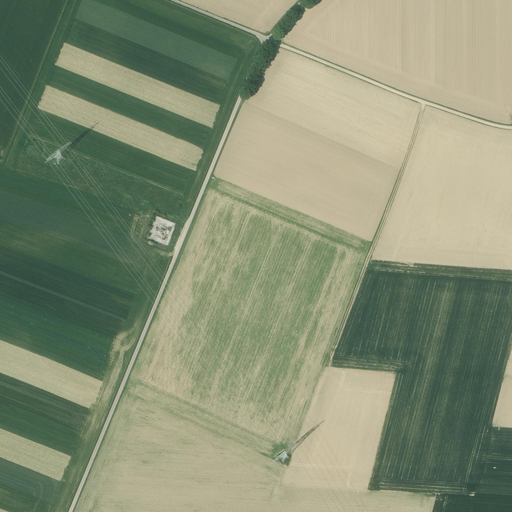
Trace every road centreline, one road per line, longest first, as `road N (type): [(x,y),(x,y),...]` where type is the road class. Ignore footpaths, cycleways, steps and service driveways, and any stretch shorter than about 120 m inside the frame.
road 1 (unclassified): [(69,511),(268,39)]
road 2 (unclassified): [(268,39),(435,108),(511,129)]
